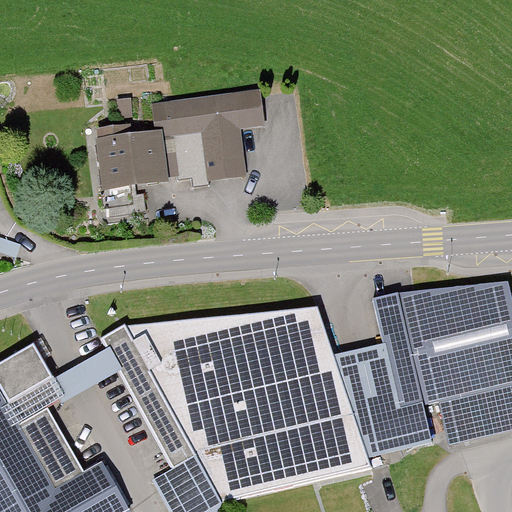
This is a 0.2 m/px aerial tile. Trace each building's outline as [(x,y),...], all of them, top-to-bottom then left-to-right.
[(266,131),(261,93),(151,107),(154,134),(133,136),(132,127),(96,132),(104,195),(170,187),(170,179),(179,178),(175,141),(202,138),(208,185),(247,180),(242,134),(266,131)] [(511,306),(508,290),(399,299),(372,306),(384,349),(335,360),(368,466),(433,449),(424,414),(511,390),(511,306)] [(368,466),(335,360),(318,313),(125,329),(100,342),(107,354),(118,374),(171,473),(152,485),(167,511),(220,511),(222,509),(371,477),(368,466)] [(0,511),(126,511),(101,466),(83,477),(47,412),(63,403),(53,385),(33,351),(0,369),(0,511)] [(90,389),(118,374),(107,354),(81,369),(53,385),(63,403),(90,389)]
